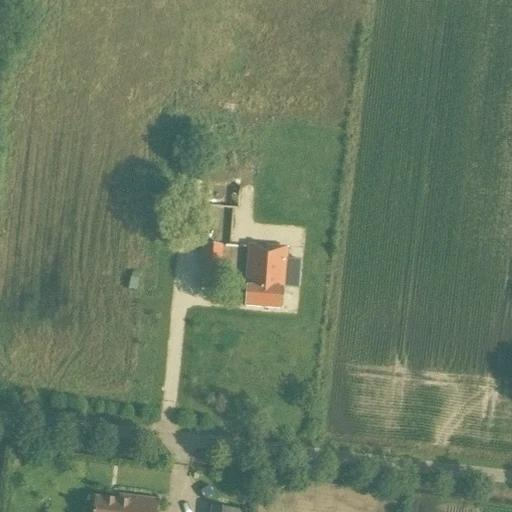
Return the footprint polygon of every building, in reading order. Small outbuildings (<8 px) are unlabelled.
[(195,199),(212,200),(213,164),(196,163),(195,199)] [(214,163),(214,204),(239,204),(239,164),(214,163)] [(221,247),(204,245),(201,290),(218,292),(221,247)] [(283,292),(286,251),(250,248),(246,289),(245,309),(283,311),(284,292),(283,292)] [(157,511),(159,502),(118,497),(118,502),(95,499),(93,511),(157,511)]
